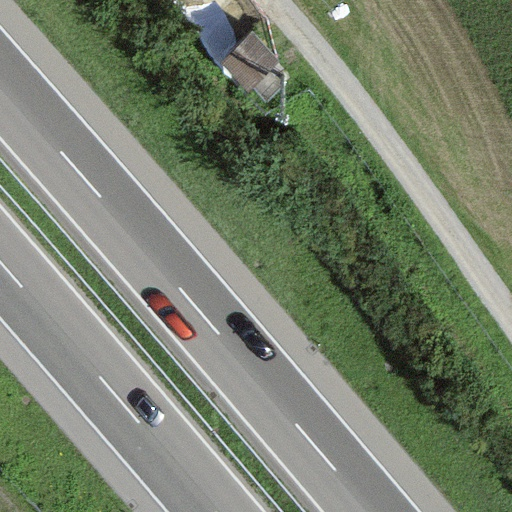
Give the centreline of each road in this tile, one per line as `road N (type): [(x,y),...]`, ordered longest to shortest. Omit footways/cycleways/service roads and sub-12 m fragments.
road 1 (motorway): [(371,511),(0,81)]
road 2 (track): [(511,302),(274,0)]
road 3 (motorway): [(0,262),(215,511)]
